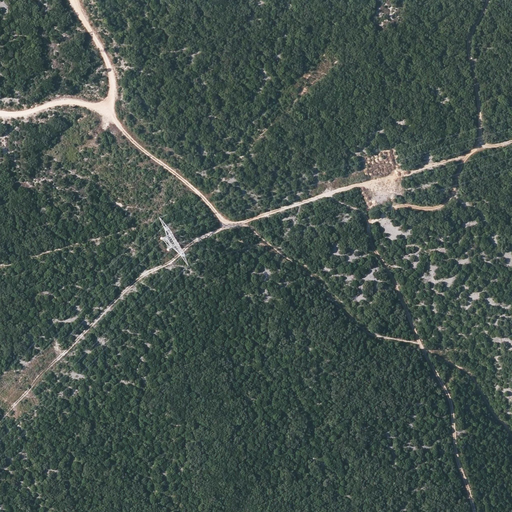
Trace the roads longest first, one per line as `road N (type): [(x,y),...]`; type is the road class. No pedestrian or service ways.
road 1 (track): [(488,0),(468,40),(479,138),(453,193),(436,209),(368,209),(367,220),(374,251),(451,406),(473,511)]
road 2 (track): [(511,429),(474,378),(371,329),(242,222)]
road 3 (track): [(225,226),(131,285),(0,419)]
road 4 (track): [(105,104),(117,126),(182,176),(225,226),(242,222)]
road 5 (track): [(242,222),(321,198),(368,209)]
